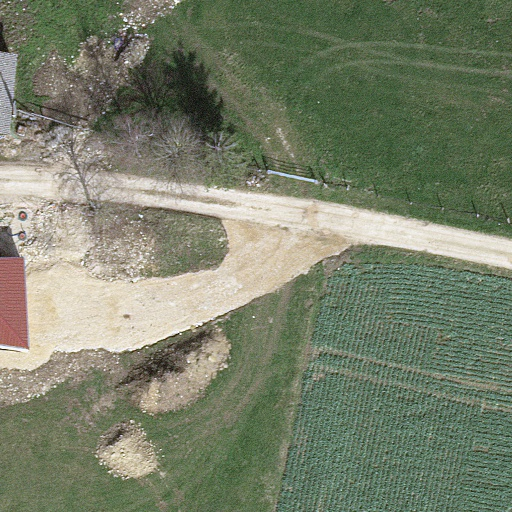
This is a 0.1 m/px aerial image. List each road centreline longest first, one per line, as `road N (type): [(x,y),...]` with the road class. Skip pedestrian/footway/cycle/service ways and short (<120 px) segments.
road 1 (track): [(395,230),(285,249),(203,286),(91,350),(0,429)]
road 2 (track): [(285,249),(223,386),(150,467),(0,496)]
road 3 (track): [(395,230),(115,188),(0,181)]
